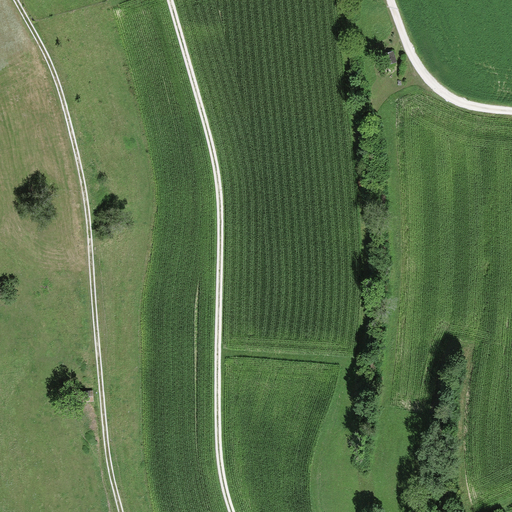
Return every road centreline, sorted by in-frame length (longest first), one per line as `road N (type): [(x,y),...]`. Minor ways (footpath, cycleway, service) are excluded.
road 1 (track): [(119,511),(72,134),(51,64),(14,0)]
road 2 (track): [(167,0),(215,166),(215,427),(231,511)]
road 3 (track): [(391,0),(408,49),(438,89),(511,110)]
